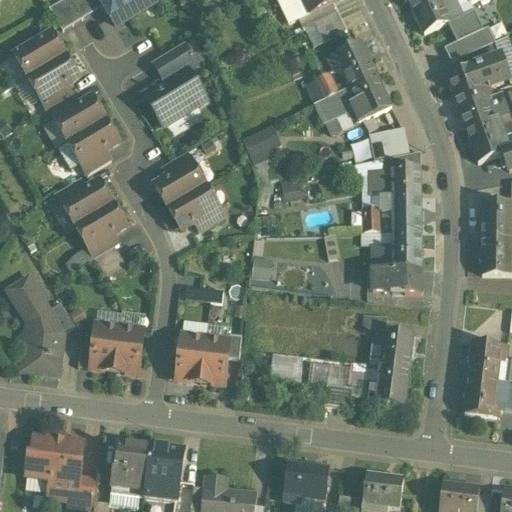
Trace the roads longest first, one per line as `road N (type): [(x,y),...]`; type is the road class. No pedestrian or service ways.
road 1 (residential): [(434,450),(453,209),(437,143),(369,0)]
road 2 (residential): [(151,417),(168,283),(160,244),(125,179),(143,138),(87,50)]
road 3 (residential): [(434,450),(151,417)]
road 4 (residential): [(151,417),(0,400)]
